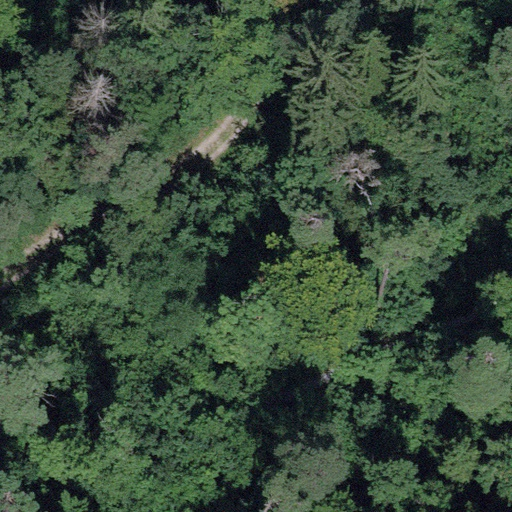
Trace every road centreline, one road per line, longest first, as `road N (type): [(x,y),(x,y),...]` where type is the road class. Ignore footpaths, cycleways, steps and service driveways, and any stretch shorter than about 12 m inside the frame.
road 1 (track): [(174,0),(0,220)]
road 2 (track): [(0,86),(135,0)]
